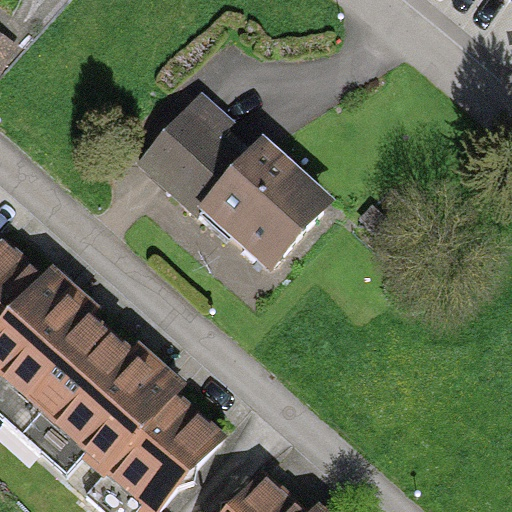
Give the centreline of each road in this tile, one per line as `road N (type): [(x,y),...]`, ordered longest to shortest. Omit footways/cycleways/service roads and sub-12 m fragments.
road 1 (residential): [(0,160),(394,511)]
road 2 (residential): [(364,0),(511,131)]
